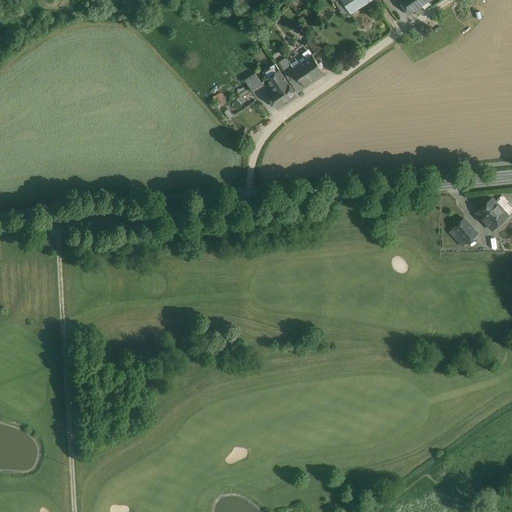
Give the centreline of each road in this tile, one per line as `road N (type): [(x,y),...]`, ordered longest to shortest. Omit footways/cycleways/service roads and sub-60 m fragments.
road 1 (residential): [(253,203),(250,148),(266,125),(453,0)]
road 2 (unclassified): [(56,221),(74,511)]
road 3 (secondary): [(511,177),(253,203)]
road 4 (secondary): [(253,203),(56,221)]
